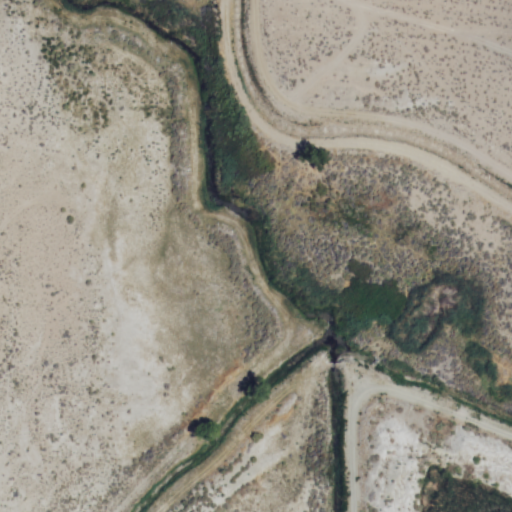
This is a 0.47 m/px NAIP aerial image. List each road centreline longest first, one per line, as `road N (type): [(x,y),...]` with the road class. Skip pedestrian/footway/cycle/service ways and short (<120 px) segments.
road 1 (track): [(511,210),(405,158),(277,141),(245,117),(223,59),(217,0)]
road 2 (track): [(257,0),(272,88),(292,105),(415,119),(511,170)]
road 3 (track): [(511,431),(411,393),(357,389),(349,511)]
road 4 (track): [(124,511),(247,381),(303,336)]
road 5 (track): [(511,44),(354,0)]
